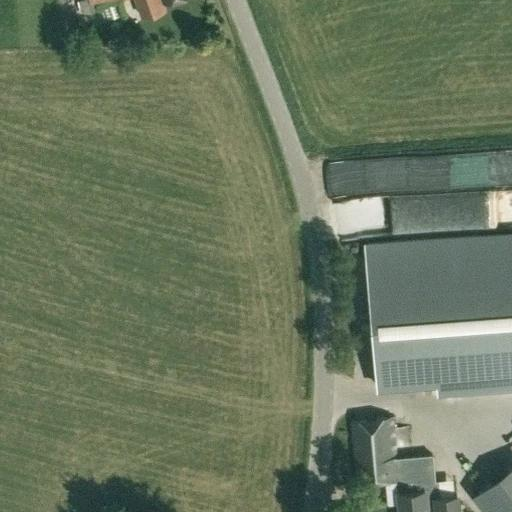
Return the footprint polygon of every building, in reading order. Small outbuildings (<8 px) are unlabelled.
[(90,0),(91,3),(95,2),(100,0),(135,0),(140,15),(165,7),(163,0),(90,0)] [(511,233),(487,235),(364,245),(376,385),(436,380),(437,391),(511,384),(511,233)] [(457,511),(456,495),(435,496),(432,455),(396,458),(392,417),(351,420),(356,482),(397,479),(398,491),(397,491),(399,511),(457,511)] [(511,436),(479,462),(489,475),(511,457),(511,436)] [(511,511),(511,458),(467,492),(482,511),(511,511)]
